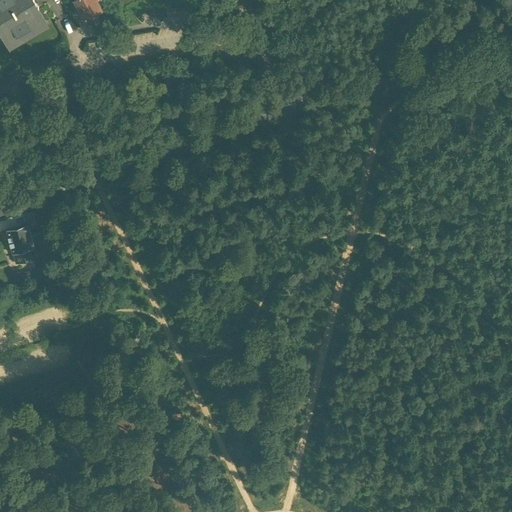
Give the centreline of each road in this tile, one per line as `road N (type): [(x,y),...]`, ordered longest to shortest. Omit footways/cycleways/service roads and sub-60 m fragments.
road 1 (unclassified): [(475,0),(438,51),(408,72),(0,213)]
road 2 (track): [(380,116),(284,511)]
road 3 (track): [(252,511),(92,176)]
